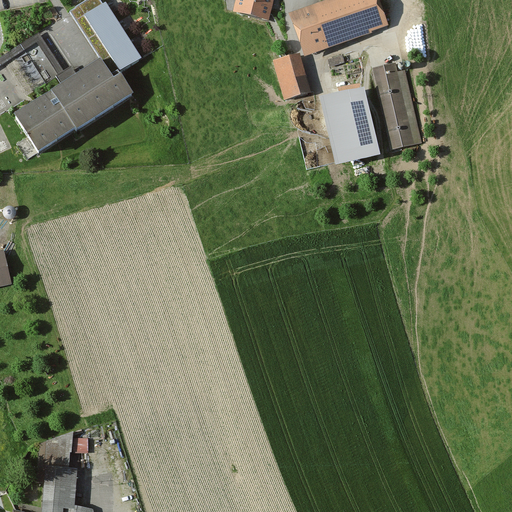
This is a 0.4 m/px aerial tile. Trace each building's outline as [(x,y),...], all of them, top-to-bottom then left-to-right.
[(272,0),(237,0),(235,14),(267,22),(272,0)] [(386,26),(376,0),(340,0),(291,18),(305,56),(386,26)] [(105,11),(99,1),(73,19),(105,67),(18,126),(43,164),(82,138),(83,140),(139,103),(123,79),(145,64),(108,9),(105,11)] [(38,34),(0,58),(0,66),(36,44),(58,75),(55,76),(61,86),(77,75),(72,67),(64,71),(38,34)] [(307,96),(294,57),(269,65),(281,104),(307,96)] [(329,61),(330,67),(344,63),(342,57),(329,61)] [(394,66),(374,70),(392,150),(420,143),(404,72),(396,74),(394,66)] [(363,91),(321,101),(337,167),(378,157),(363,91)] [(5,255),(0,256),(0,290),(13,287),(5,255)] [(48,467),(44,511),(22,511),(13,510),(12,511),(93,511),(94,511),(76,505),(80,470),(69,468),(75,432),(46,442),(45,467),(48,467)]
